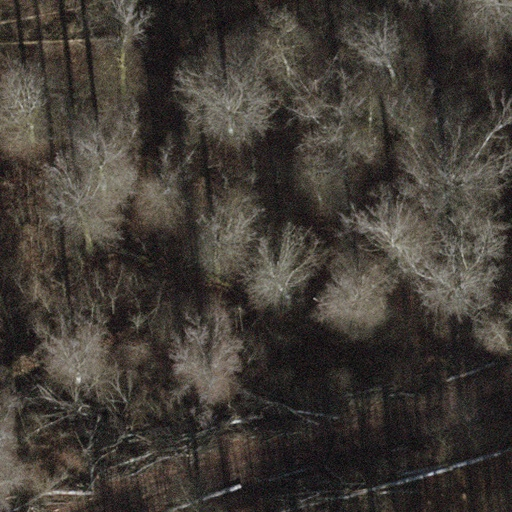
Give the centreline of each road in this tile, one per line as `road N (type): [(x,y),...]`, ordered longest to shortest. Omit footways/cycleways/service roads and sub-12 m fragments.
road 1 (track): [(511,387),(267,449),(105,511)]
road 2 (track): [(293,0),(0,83)]
